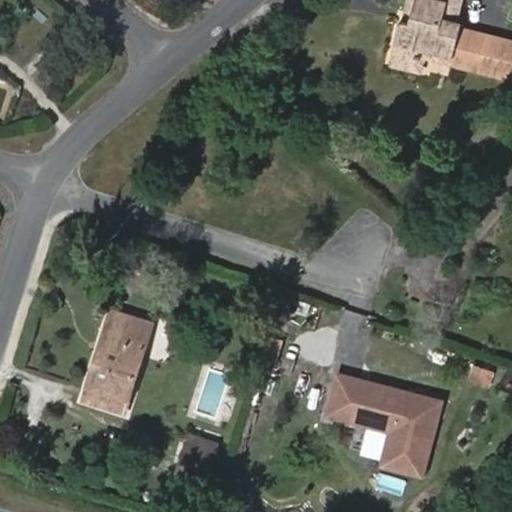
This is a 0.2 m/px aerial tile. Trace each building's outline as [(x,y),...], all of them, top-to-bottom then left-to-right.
[(466,20),(461,19),(465,0),(412,0),(396,62),(427,69),(430,59),(480,73),(488,41),(489,40),(490,33),(465,27),(466,20)] [(480,73),(495,76),(502,44),(489,40),(488,41),(480,73)] [(495,76),(511,80),(511,46),(502,44),(495,76)] [(395,68),(425,76),(427,69),(396,62),(395,68)] [(122,314),(113,312),(98,360),(107,363),(122,314)] [(86,402),(128,414),(155,325),(122,314),(107,363),(98,360),(86,402)] [(501,391),(505,376),(486,370),(481,385),(501,391)] [(424,476),(443,405),(342,376),(332,415),(394,432),(386,466),(424,476)] [(175,492),(205,501),(220,457),(191,448),(175,492)]
